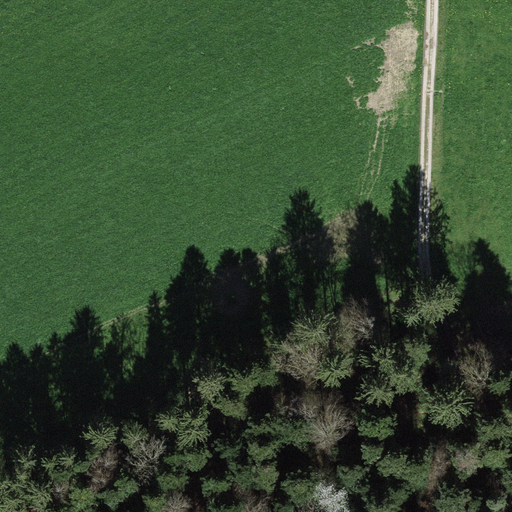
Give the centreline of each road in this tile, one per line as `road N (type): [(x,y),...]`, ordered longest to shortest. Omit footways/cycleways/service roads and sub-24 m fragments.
road 1 (track): [(424,0),(426,264)]
road 2 (track): [(511,499),(488,457),(426,264)]
